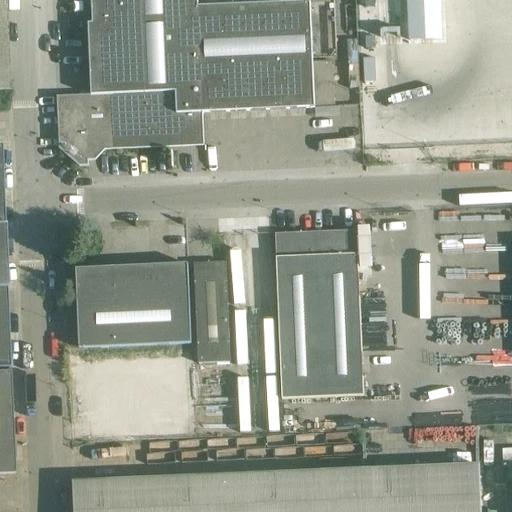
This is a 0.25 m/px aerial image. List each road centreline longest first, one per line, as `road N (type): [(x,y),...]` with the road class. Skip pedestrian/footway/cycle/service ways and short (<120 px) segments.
road 1 (unclassified): [(39,205),(511,184)]
road 2 (unclassified): [(49,511),(39,205)]
road 3 (unclassified): [(39,205),(29,0)]
